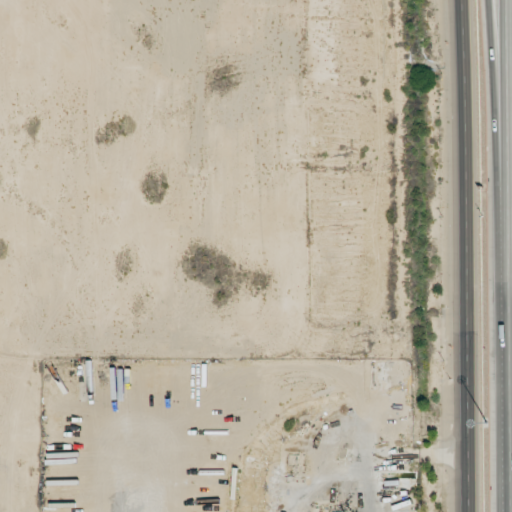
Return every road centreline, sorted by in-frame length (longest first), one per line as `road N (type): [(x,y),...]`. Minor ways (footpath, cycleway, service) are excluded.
road 1 (secondary): [(463,0),(470,511)]
road 2 (motorway): [(508,0),(511,483)]
road 3 (motorway): [(493,0),(511,364)]
